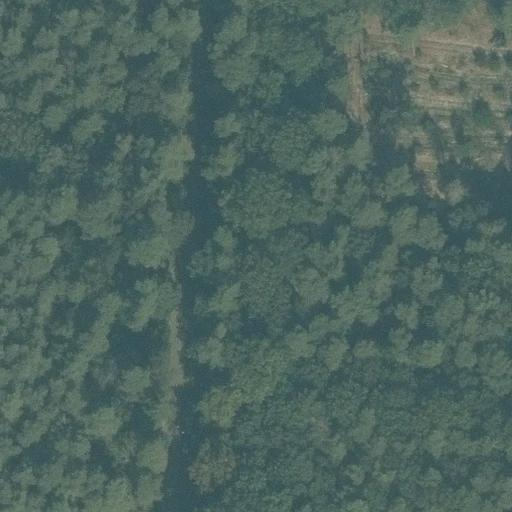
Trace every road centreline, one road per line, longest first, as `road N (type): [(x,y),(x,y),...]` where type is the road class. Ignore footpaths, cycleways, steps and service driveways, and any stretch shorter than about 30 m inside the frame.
road 1 (track): [(277,395),(297,0)]
road 2 (track): [(277,395),(511,431)]
